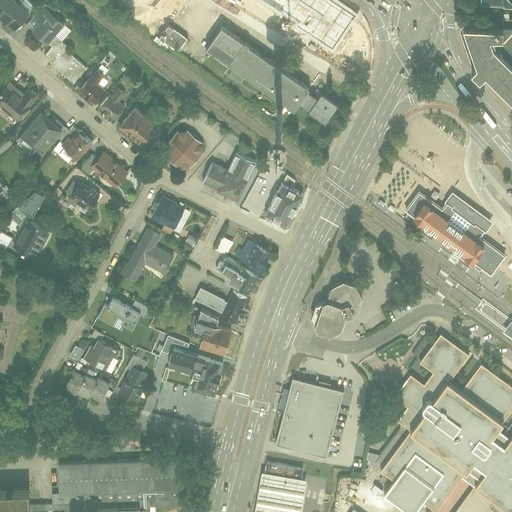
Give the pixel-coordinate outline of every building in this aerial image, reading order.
[(2,0),(0,3),(0,15),(15,28),(29,11),(15,0),(2,0)] [(271,0),(302,20),(299,25),(335,49),(358,15),(334,0),(271,0)] [(46,44),(64,23),(45,6),(26,26),(46,44)] [(163,12),(150,29),(179,51),(188,38),(169,24),(173,19),(163,12)] [(303,111),(321,124),(336,103),(316,89),(312,96),(303,90),(305,87),(218,26),(203,47),(229,66),(227,70),(238,77),(241,74),(291,109),(295,102),(305,109),(303,111)] [(511,27),(465,26),(477,66),(474,69),(481,76),(486,71),(511,95),(511,27)] [(53,64),(74,82),(86,67),(65,50),(68,47),(55,36),(49,44),(52,46),(47,53),(55,61),(53,64)] [(330,63),(337,67),(342,59),(334,55),(330,63)] [(77,88),(93,103),(105,90),(99,85),(106,77),(98,71),(90,79),(87,77),(77,88)] [(0,103),(17,120),(39,96),(29,87),(26,91),(12,78),(0,91),(0,103)] [(95,106),(112,120),(124,106),(119,102),(126,94),(119,88),(112,95),(107,92),(95,106)] [(148,116),(135,106),(120,124),(133,135),(148,116)] [(62,127),(42,111),(21,136),(41,153),(62,127)] [(161,127),(148,116),(133,135),(146,146),(161,127)] [(184,128),(163,152),(185,172),(206,148),(184,128)] [(77,158),(91,142),(77,131),(64,147),(77,158)] [(210,162),(201,181),(235,197),(252,160),(236,152),(227,170),(210,162)] [(93,166),(115,184),(125,172),(103,154),(93,166)] [(70,195),(88,208),(98,195),(80,182),(70,195)] [(286,225),(301,195),(282,185),(267,215),(286,225)] [(419,194),(405,213),(489,276),(491,277),(497,269),(506,257),(482,239),(491,227),(447,194),(437,207),(419,194)] [(159,218),(180,229),(190,210),(169,199),(159,218)] [(15,245),(36,255),(48,230),(27,220),(15,245)] [(161,234),(147,227),(127,268),(140,275),(146,263),(165,273),(174,254),(155,245),(161,234)] [(0,245),(5,248),(11,236),(0,230),(0,245)] [(213,248),(224,254),(232,241),(220,234),(213,248)] [(242,262),(261,272),(271,253),(252,243),(242,262)] [(224,281),(248,294),(258,276),(226,258),(218,272),(227,276),(224,281)] [(311,315),(317,327),(329,332),(339,327),(344,314),(353,311),(352,308),(359,305),(363,296),(357,283),(345,278),(333,283),(328,298),(326,298),(316,302),(311,315)] [(216,307),(220,299),(221,298),(201,287),(195,298),(215,308),(216,307)] [(220,316),(234,322),(245,297),(232,291),(227,302),(220,299),(216,307),(223,310),(220,316)] [(136,321),(141,312),(113,297),(109,306),(105,304),(98,316),(119,328),(121,324),(133,330),(138,321),(136,321)] [(201,344),(225,351),(231,329),(217,325),(219,317),(201,308),(198,319),(193,318),(191,326),(205,330),(201,344)] [(425,383),(411,373),(403,384),(394,395),(408,405),(398,419),(411,428),(380,470),(393,480),(385,491),(412,511),(413,511),(423,500),(437,510),(463,475),(469,479),(475,484),(453,511),(511,511),(511,433),(511,435),(499,426),(511,407),(511,384),(481,362),(462,388),(450,379),(470,353),(441,332),(420,360),(434,371),(425,383)] [(94,337),(83,358),(100,367),(111,347),(94,337)] [(201,365),(203,356),(174,348),(170,362),(191,368),(193,363),(201,365)] [(132,365),(143,371),(148,362),(135,355),(129,366),(131,367),(132,365)] [(194,387),(213,393),(223,363),(214,360),(203,356),(201,365),(194,387)] [(131,367),(118,392),(135,400),(142,387),(140,386),(147,373),(143,371),(132,365),(131,367)] [(103,399),(111,383),(100,377),(98,381),(87,375),(86,378),(73,371),(64,388),(76,394),(78,391),(89,397),(91,393),(103,399)] [(343,389),(293,376),(277,442),(327,454),(343,389)] [(304,468),(269,461),(267,473),(302,479),(304,468)] [(139,511),(139,509),(177,508),(176,462),(58,464),(58,501),(28,502),(28,486),(0,486),(0,511),(139,511)] [(267,473),(261,472),(253,511),(299,511),(306,480),(302,479),(267,473)]
